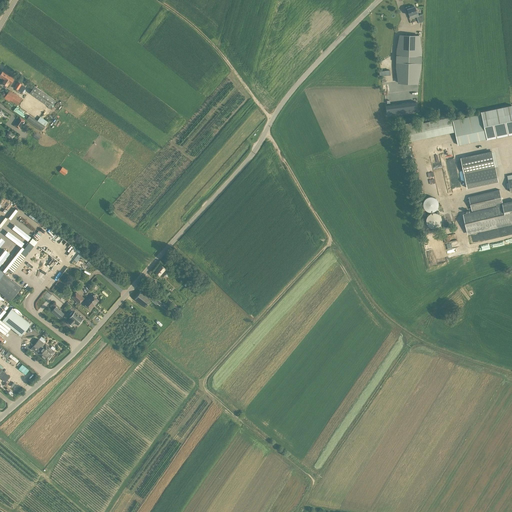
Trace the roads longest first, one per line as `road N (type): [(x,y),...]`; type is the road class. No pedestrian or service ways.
road 1 (unclassified): [(0,418),(97,329),(246,163),(300,80),(379,0)]
road 2 (track): [(316,480),(205,377),(332,240)]
road 3 (track): [(271,120),(215,42),(162,0)]
road 4 (track): [(332,240),(267,127)]
road 5 (track): [(332,240),(367,295),(414,337)]
